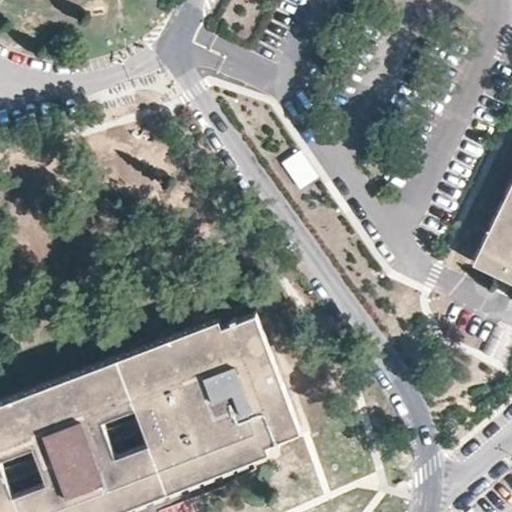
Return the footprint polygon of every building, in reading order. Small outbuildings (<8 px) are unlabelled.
[(302,151),(284,162),(301,190),(320,178),(302,151)] [(511,180),(470,269),(511,288),(511,180)] [(215,343),(250,329),(243,313),(209,326),(215,343)] [(0,511),(103,511),(257,451),(254,444),(248,427),(282,413),(250,329),(215,343),(209,326),(206,318),(7,397),(9,404),(0,407),(0,511)] [(248,427),(254,444),(289,431),(282,413),(248,427)]
